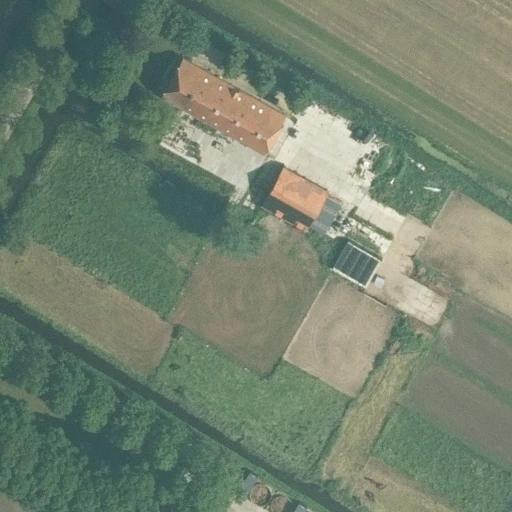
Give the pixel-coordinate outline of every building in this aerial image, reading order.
[(266,150),(286,113),(183,56),(162,93),(266,150)] [(212,144),(198,153),(199,172),(213,180),(228,170),(228,151),(212,144)] [(306,229),(329,189),(284,164),(261,205),(306,229)] [(330,241),(348,207),(328,196),(311,230),(330,241)] [(211,511),(173,488),(157,511),(139,511),(121,501),(113,511),(211,511)]
